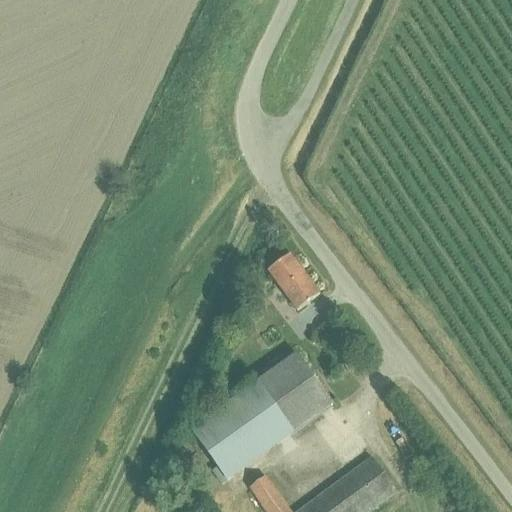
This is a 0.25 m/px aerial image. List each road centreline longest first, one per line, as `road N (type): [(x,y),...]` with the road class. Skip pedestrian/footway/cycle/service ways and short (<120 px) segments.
road 1 (unclassified): [(511,487),(267,170)]
road 2 (track): [(106,511),(267,170)]
road 3 (unclassified): [(267,170),(352,0)]
road 4 (unclassified): [(286,0),(252,78),(248,121),(267,170)]
